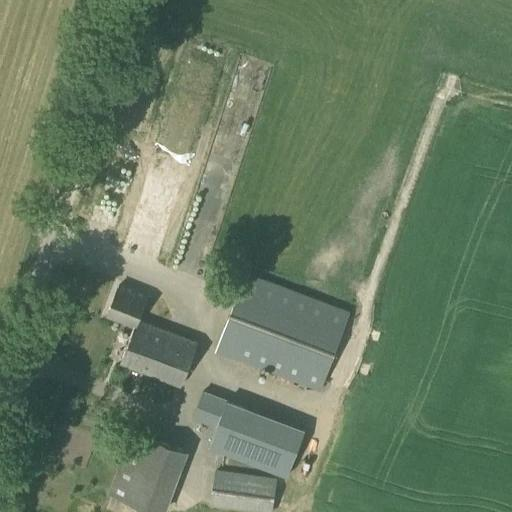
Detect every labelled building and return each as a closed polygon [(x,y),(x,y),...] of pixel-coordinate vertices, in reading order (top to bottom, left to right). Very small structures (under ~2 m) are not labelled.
[(235,96),(215,156),(241,164),(260,104),(235,96)] [(191,164),(167,153),(156,177),(181,188),(191,164)] [(319,391),(348,312),(245,274),(216,353),(319,391)] [(180,387),(197,344),(138,321),(147,299),(118,288),(107,317),(136,328),(121,364),(180,387)] [(285,479),(303,434),(201,394),(191,419),(215,428),(207,449),(285,479)] [(154,511),(164,511),(187,452),(132,431),(108,494),(154,511)] [(254,511),(270,511),(275,480),(215,470),(209,505),(254,511)]
